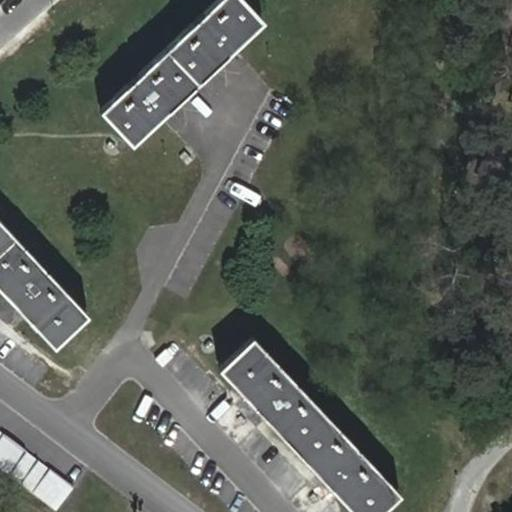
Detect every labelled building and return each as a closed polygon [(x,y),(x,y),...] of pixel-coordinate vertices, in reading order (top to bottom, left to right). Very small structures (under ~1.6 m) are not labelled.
[(230,42),(257,17),(240,0),(219,0),(99,110),(124,139),(153,114),(147,107),(225,36),(230,42)] [(129,144),(238,43),(261,22),(257,17),(230,42),(225,36),(147,107),(153,114),(124,139),(129,144)] [(0,266),(21,247),(0,224),(0,290),(51,344),(55,341),(31,315),(36,309),(0,270),(0,266)] [(83,313),(21,247),(0,266),(0,270),(36,309),(31,315),(55,341),(83,313)] [(292,423),(315,402),(251,335),(222,362),(247,389),(253,383),(292,423)] [(337,425),(315,402),(292,423),(253,383),(247,389),(222,362),(218,366),(280,433),(355,511),(364,511),(347,494),(353,489),(314,447),(337,425)] [(375,511),(399,490),(337,425),(314,447),(353,489),(347,494),(364,511),(375,511)] [(76,487),(19,445),(0,430),(0,466),(58,510),(76,487)]
